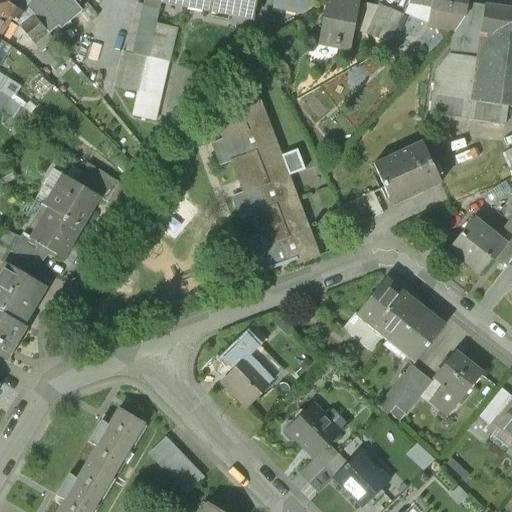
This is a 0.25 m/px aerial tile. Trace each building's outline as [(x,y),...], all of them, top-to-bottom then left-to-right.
[(3,0),(2,0),(0,0),(0,36),(11,20),(18,24),(24,13),(3,0)] [(30,1),(29,0),(2,0),(3,0),(24,13),(28,9),(26,7),(30,1)] [(30,0),(30,1),(26,7),(28,9),(34,16),(48,33),(50,35),(59,26),(62,30),(83,11),(73,0),(30,0)] [(147,0),(146,6),(160,8),(161,0),(147,0)] [(256,0),(164,0),(187,4),(187,9),(229,16),(230,11),(254,15),(256,0)] [(277,0),(276,7),(315,13),(316,0),(277,0)] [(358,1),(354,0),(326,0),(320,44),(350,49),(353,32),(358,4),(358,1)] [(468,0),(409,0),(409,3),(431,7),(430,10),(466,15),(468,0)] [(403,15),(428,24),(428,26),(454,32),(466,15),(430,10),(431,7),(409,3),(403,15)] [(146,6),(138,4),(130,55),(171,64),(179,16),(159,12),(160,8),(146,6)] [(378,7),(358,4),(353,32),(366,34),(378,7)] [(378,7),(366,34),(390,45),(403,15),(379,4),(378,7)] [(511,9),(475,4),(471,32),(464,31),(461,56),(451,55),(435,72),(432,95),(493,104),(492,116),(505,119),(507,106),(511,106),(511,9)] [(34,16),(20,28),(34,45),(48,33),(34,16)] [(275,144),(267,123),(268,123),(256,90),(210,108),(211,110),(212,109),(223,138),(222,139),(213,142),(222,165),(231,161),(231,162),(232,162),(243,191),(243,192),(234,195),(242,218),(251,214),(252,215),(253,215),(264,244),(263,245),(254,248),(263,272),(296,259),(298,264),(320,255),(317,249),(316,250),(308,229),(309,229),(297,197),(296,197),(287,176),(289,175),(304,169),(297,150),(281,156),(276,144),(275,144)] [(409,148),(386,158),(387,160),(374,167),(384,188),(386,187),(394,205),(410,198),(408,193),(420,187),(422,192),(439,185),(430,166),(431,166),(422,145),(410,150),(409,148)] [(99,197),(65,176),(56,192),(59,194),(50,209),(81,228),(99,197)] [(487,210),(511,198),(511,181),(481,196),(487,210)] [(138,194),(117,182),(104,204),(125,217),(138,194)] [(383,214),(372,190),(339,206),(350,230),(383,214)] [(47,207),(29,237),(24,235),(21,241),(44,255),(48,248),(63,258),(81,228),(50,209),(47,207)] [(511,220),(498,238),(473,218),(449,248),(480,273),(491,260),(493,261),(494,260),(508,265),(509,264),(511,259),(511,220)] [(21,241),(17,239),(10,250),(29,263),(36,267),(44,255),(21,241)] [(10,250),(8,249),(1,260),(6,263),(23,273),(29,263),(10,250)] [(23,273),(6,263),(0,273),(0,311),(22,324),(44,286),(23,273)] [(385,279),(357,314),(358,315),(362,310),(378,322),(374,328),(384,336),(387,339),(415,303),(385,279)] [(415,303),(387,339),(382,345),(397,357),(402,351),(415,362),(444,326),(415,303)] [(362,310),(358,315),(357,314),(355,312),(342,329),(370,352),(384,336),(374,328),(378,322),(362,310)] [(0,311),(0,357),(6,361),(26,327),(22,324),(0,311)] [(258,347),(248,337),(231,354),(240,364),(249,355),(258,347)] [(482,374),(455,352),(434,376),(444,384),(438,391),(440,392),(436,397),(435,400),(436,402),(437,404),(438,405),(444,411),(447,411),(451,411),(453,409),(482,374)] [(275,381),(249,355),(240,364),(222,381),(247,407),(275,381)] [(410,365),(391,389),(392,389),(377,407),(387,416),(390,412),(421,374),(410,365)] [(421,374),(390,412),(400,421),(431,383),(421,374)] [(511,397),(501,388),(479,416),(490,425),(511,397)] [(325,415),(313,404),(295,421),(289,420),(283,426),(283,433),(290,440),(297,440),(315,458),(321,453),(339,433),(323,417),(325,415)] [(511,408),(498,426),(511,438),(511,441),(509,445),(511,446),(511,408)] [(120,411),(110,428),(102,423),(90,444),(98,449),(88,464),(112,478),(143,425),(120,411)] [(203,479),(166,439),(149,455),(187,495),(203,479)] [(335,476),(334,477),(363,506),(389,481),(360,452),(335,476)] [(315,458),(300,472),(309,482),(325,467),(330,462),(321,453),(315,458)] [(79,481),(71,476),(59,497),(66,501),(60,511),(91,511),(112,478),(88,464),(79,481)] [(309,482),(308,483),(309,483),(310,483),(318,491),(317,492),(318,493),(334,477),(335,476),(325,467),(309,482)]
